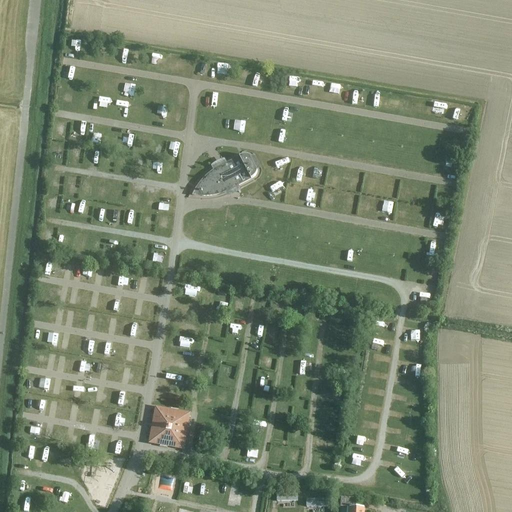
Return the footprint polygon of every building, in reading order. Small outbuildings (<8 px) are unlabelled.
[(133,59),(143,60),(144,49),(133,49),(133,59)] [(209,76),(212,66),(201,63),(199,74),(209,76)] [(220,65),(220,77),(231,76),(231,64),(220,65)] [(247,81),(248,71),(238,70),(237,80),(247,81)] [(259,74),(257,88),(263,89),(265,75),(259,74)] [(296,92),(298,78),(288,77),(287,91),(296,92)] [(330,86),(330,95),(341,96),(341,86),(330,86)] [(377,92),(375,101),(385,103),(387,94),(377,92)] [(403,97),(399,111),(406,112),(409,99),(403,97)] [(437,116),(449,117),(451,105),(438,104),(437,116)] [(461,117),(471,119),(473,108),(463,106),(461,117)] [(287,125),(289,115),(283,114),(281,124),(287,125)] [(54,131),(65,132),(66,122),(54,121),(54,131)] [(84,139),(84,127),(72,127),(72,139),(84,139)] [(277,139),(288,141),(289,132),(278,130),(277,139)] [(137,134),(134,148),(145,150),(148,136),(137,134)] [(354,146),(356,137),(344,135),(343,145),(354,146)] [(122,137),(120,147),(131,149),(133,139),(122,137)] [(374,143),(373,153),(383,154),(384,145),(374,143)] [(69,159),(81,160),(81,146),(69,146),(69,159)] [(179,157),(180,146),(170,146),(170,156),(179,157)] [(119,157),(119,168),(129,169),(130,158),(119,157)] [(258,172),(250,158),(246,157),(239,158),(213,171),(205,177),(200,183),(197,189),(195,192),(193,197),(196,198),(203,199),(211,198),(217,198),(225,194),(252,181),(256,177),(258,172)] [(369,193),(373,181),(366,179),(363,191),(369,193)] [(50,180),(48,190),(60,192),(61,182),(50,180)] [(84,180),(81,193),(92,195),(95,183),(84,180)] [(97,196),(103,196),(104,192),(111,193),(112,182),(98,181),(97,196)] [(65,193),(77,193),(77,183),(66,182),(65,193)] [(411,188),(417,189),(417,184),(402,182),(401,192),(411,193),(411,188)] [(317,201),(318,191),(307,190),(306,200),(317,201)] [(443,193),(442,201),(456,202),(456,194),(443,193)] [(48,195),(47,211),(60,212),(61,196),(48,195)] [(365,213),(367,203),(361,201),(359,212),(365,213)] [(89,218),(91,206),(80,204),(77,215),(89,218)] [(119,220),(122,209),(112,206),(108,218),(119,220)] [(437,211),(437,221),(450,221),(450,211),(437,211)] [(190,231),(200,231),(201,221),(190,221),(190,231)] [(44,237),(55,237),(55,228),(44,227),(44,237)] [(237,228),(235,242),(245,243),(247,229),(237,228)] [(73,244),(72,247),(80,248),(81,243),(86,244),(88,233),(67,230),(66,243),(73,244)] [(281,246),(281,236),(269,235),(269,245),(281,246)] [(91,250),(100,251),(101,239),(91,238),(91,250)] [(423,269),(423,246),(410,246),(410,269),(423,269)] [(169,260),(171,251),(163,249),(160,258),(169,260)] [(239,278),(241,267),(231,266),(229,277),(239,278)] [(299,285),(302,274),(296,272),(293,283),(299,285)] [(265,274),(264,284),(275,286),(276,276),(265,274)] [(218,304),(228,307),(231,298),(220,295),(218,304)] [(187,313),(199,314),(200,304),(188,303),(187,313)] [(106,317),(103,328),(114,331),(117,320),(106,317)] [(127,331),(139,334),(141,324),(130,321),(127,331)] [(265,334),(265,324),(254,324),(254,334),(265,334)] [(225,337),(227,327),(218,326),(216,335),(225,337)] [(414,333),(414,343),(423,343),(423,333),(414,333)] [(125,349),(138,351),(140,340),(128,337),(125,349)] [(80,351),(80,360),(89,361),(89,352),(80,351)] [(28,357),(25,368),(36,371),(39,360),(28,357)] [(128,369),(140,371),(142,361),(130,359),(128,369)] [(173,359),(173,369),(187,369),(187,359),(173,359)] [(58,373),(60,361),(49,360),(47,372),(58,373)] [(225,375),(234,376),(236,368),(227,366),(225,375)] [(117,384),(128,386),(131,375),(120,373),(117,384)] [(182,387),(182,377),(169,377),(169,387),(182,387)] [(300,393),(311,393),(311,381),(300,381),(300,393)] [(411,385),(411,393),(423,393),(423,385),(411,385)] [(332,402),(333,391),(321,390),(320,401),(332,402)] [(244,392),(241,408),(250,410),(254,394),(244,392)] [(267,410),(267,400),(256,399),(255,410),(267,410)] [(305,404),(296,404),(296,412),(305,412),(305,404)] [(74,417),(76,406),(69,405),(67,416),(74,417)] [(189,415),(157,409),(151,442),(182,447),(189,415)] [(43,423),(41,436),(55,439),(57,425),(43,423)] [(339,433),(340,424),(331,423),(330,432),(339,433)] [(316,447),(328,450),(330,438),(318,436),(316,447)] [(35,456),(36,447),(27,445),(25,454),(35,456)] [(411,458),(411,448),(398,447),(397,458),(411,458)] [(37,459),(48,462),(51,454),(40,450),(37,459)] [(56,455),(55,466),(66,468),(67,456),(56,455)] [(300,492),(277,493),(277,502),(300,501),(300,492)] [(59,493),(57,502),(68,504),(69,494),(59,493)] [(325,498),(306,498),(306,507),(325,507),(325,498)] [(33,511),(35,511),(43,511),(45,506),(35,503),(33,511)]
